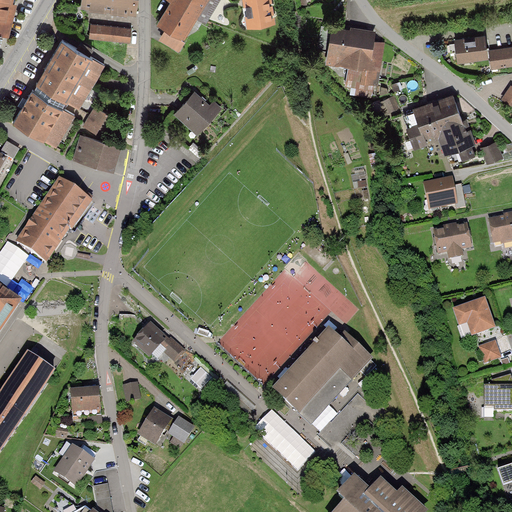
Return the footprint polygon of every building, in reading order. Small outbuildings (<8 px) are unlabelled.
[(15,0),(0,0),(0,31),(9,33),(15,0)] [(81,0),(81,6),(137,12),(138,0),(81,0)] [(170,0),(157,21),(166,26),(184,37),(197,16),(206,22),(219,0),(170,0)] [(243,0),(247,25),(276,20),(272,0),(243,0)] [(132,28),(93,23),(91,35),(130,40),(132,28)] [(179,49),(186,38),(184,37),(166,26),(159,36),(179,49)] [(350,31),(332,28),(327,65),(348,67),(345,87),(352,88),(351,96),(378,99),(386,43),(376,41),(377,31),(350,27),(350,31)] [(486,36),(455,40),(458,65),(489,61),(486,36)] [(34,89),(14,122),(56,147),(77,111),(64,103),(67,99),(79,106),(104,63),(63,39),(38,80),(51,88),(46,96),(34,89)] [(511,66),(511,47),(503,49),(505,68),(511,66)] [(503,49),(489,51),(491,70),(505,68),(503,49)] [(511,86),(502,99),(511,105),(511,86)] [(198,92),(176,116),(198,136),(219,112),(198,92)] [(439,140),(445,156),(459,152),(462,162),(476,158),(472,147),(476,145),(467,121),(463,122),(462,120),(454,96),(433,104),(443,133),(439,140)] [(433,104),(413,110),(418,125),(406,129),(414,150),(428,145),(426,140),(435,137),(436,141),(439,140),(443,133),(433,104)] [(96,106),(85,124),(96,131),(107,112),(96,106)] [(83,134),(74,160),(111,173),(120,146),(83,134)] [(498,142),(481,148),(487,165),(504,159),(498,142)] [(18,150),(6,143),(0,153),(12,160),(18,150)] [(452,177),(424,183),(429,209),(457,204),(458,208),(466,207),(461,183),(454,185),(452,177)] [(75,229),(93,203),(58,180),(16,241),(47,262),(71,226),(75,229)] [(504,215),(489,218),(494,243),(501,242),(501,244),(511,242),(511,211),(503,213),(504,215)] [(447,229),(435,231),(439,252),(449,251),(450,258),(463,255),(462,248),(471,247),(467,226),(459,227),(458,224),(446,226),(447,229)] [(0,326),(19,299),(0,285),(0,326)] [(486,296),(453,308),(459,326),(468,323),(472,334),(497,326),(486,296)] [(334,322),(272,389),(312,425),(373,358),(334,322)] [(149,329),(135,346),(153,361),(163,350),(167,353),(165,355),(174,363),(185,351),(170,339),(168,341),(161,334),(159,337),(149,329)] [(497,339),(480,345),(485,363),(503,357),(497,339)] [(26,355),(0,393),(0,452),(53,373),(26,355)] [(511,409),(511,375),(511,374),(492,379),(494,385),(485,385),(485,407),(494,406),(495,409),(511,409)] [(138,383),(124,386),(127,402),(141,400),(138,383)] [(75,414),(102,412),(101,393),(74,395),(75,414)] [(173,421),(156,410),(140,436),(157,447),(173,421)] [(101,419),(88,420),(89,427),(102,426),(101,419)] [(195,429),(180,419),(170,436),(185,445),(195,429)] [(68,434),(57,432),(56,439),(67,441),(68,434)] [(95,463),(73,448),(56,473),(78,488),(95,463)] [(511,463),(499,468),(505,484),(511,481),(511,463)] [(349,506),(342,511),(426,511),(404,491),(399,496),(383,480),(373,491),(359,478),(340,498),(349,506)] [(36,480),(32,485),(41,492),(45,487),(36,480)] [(112,511),(108,487),(95,489),(98,511),(99,511),(112,511)]
